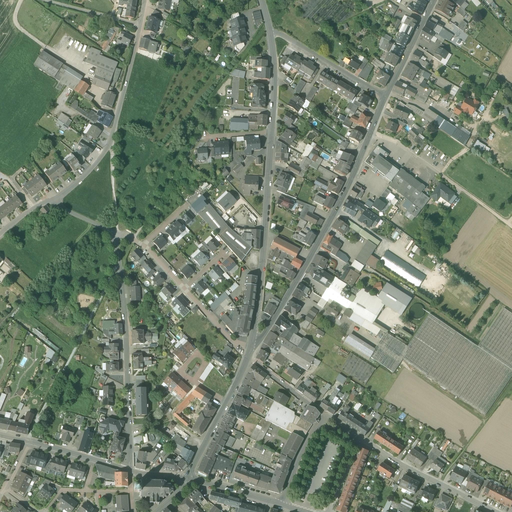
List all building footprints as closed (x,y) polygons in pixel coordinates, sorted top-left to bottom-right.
[(159,0),(158,9),(169,11),(169,10),(170,2),(169,2),(159,0)] [(454,6),(446,2),(443,0),(441,0),(436,10),(448,17),(454,6)] [(469,5),(465,2),(461,8),(464,11),(469,5)] [(136,4),(128,3),(127,5),(126,10),(135,11),(136,4)] [(425,8),(417,3),(416,5),(414,3),(413,5),(410,4),(408,8),(413,12),(420,16),(425,8)] [(389,12),(394,15),(398,8),(393,5),(389,12)] [(457,12),(463,18),(467,13),(464,11),(461,8),(457,12)] [(133,19),(135,11),(126,10),(125,17),(133,19)] [(259,11),(252,13),(256,29),(262,21),(259,11)] [(240,19),(238,13),(233,15),(231,16),(232,22),(240,19)] [(149,17),(147,24),(157,27),(159,21),(155,20),(155,19),(149,17)] [(425,26),(433,30),(434,29),(436,26),(438,22),(438,21),(430,17),(425,26)] [(405,25),(406,26),(414,29),(417,22),(408,18),(405,25)] [(231,22),(233,30),(231,30),(233,38),(232,38),(234,46),(235,46),(243,43),(246,43),(244,35),(245,35),(243,27),(244,27),(242,19),(240,19),(232,22),(231,22)] [(458,27),(462,31),(468,24),(463,21),(458,27)] [(103,38),(106,40),(108,41),(110,37),(113,32),(114,29),(115,26),(112,24),(110,30),(107,29),(103,38)] [(156,34),(157,27),(147,24),(145,31),(150,32),(156,34)] [(406,26),(402,34),(409,38),(414,29),(406,26)] [(420,36),(429,43),(431,41),(434,36),(435,34),(425,27),(420,36)] [(446,40),(450,34),(445,30),(444,32),(441,30),(440,32),(438,35),(446,40)] [(122,43),(128,46),(132,37),(125,34),(123,38),(121,43),(122,43)] [(405,48),(409,38),(402,34),(400,39),(397,44),(405,48)] [(139,49),(146,51),(147,51),(148,44),(149,41),(141,39),(139,49)] [(379,49),(385,51),(389,43),(389,42),(385,39),(379,49)] [(235,46),(236,50),(239,52),(244,46),(243,43),(235,46)] [(155,47),(148,44),(147,51),(146,51),(146,52),(154,54),(155,47)] [(396,47),(392,55),(399,59),(403,50),(396,47)] [(118,63),(101,56),(99,55),(100,53),(101,52),(91,48),(85,63),(97,68),(113,74),(115,68),(118,63)] [(443,58),(445,60),(448,53),(447,52),(439,48),(435,54),(443,58)] [(411,59),(418,63),(420,59),(422,54),(416,51),(411,59)] [(34,65),(54,78),(63,65),(42,52),(34,65)] [(390,54),(387,60),(396,65),(399,59),(392,55),(390,54)] [(434,57),(441,62),(443,58),(435,54),(434,57)] [(285,64),(291,68),(297,57),(295,56),(294,58),(290,56),(288,59),(285,64)] [(297,72),(298,70),(302,63),(299,61),(300,59),(297,57),(291,68),(297,72)] [(348,65),(356,71),(358,68),(361,63),(353,58),(351,61),(348,65)] [(427,67),(428,68),(430,65),(420,59),(418,63),(426,68),(427,67)] [(394,68),(396,65),(387,60),(385,63),(394,68)] [(255,68),(261,69),(266,69),(267,65),(266,65),(266,62),(261,61),(255,61),(255,68)] [(298,70),(304,73),(311,63),(308,61),(307,64),(303,62),(302,63),(298,70)] [(373,65),(378,68),(381,71),(385,66),(377,61),(373,65)] [(313,64),(311,63),(304,73),(310,77),(312,75),(316,69),(312,67),(313,64)] [(411,82),(412,82),(419,69),(410,63),(402,76),(411,82)] [(54,78),(59,82),(68,68),(63,65),(54,78)] [(59,82),(74,91),(80,81),(82,79),(76,73),(68,68),(59,82)] [(112,78),(113,74),(97,68),(92,84),(107,90),(112,78)] [(120,70),(115,68),(113,74),(112,78),(117,80),(120,70)] [(261,69),(261,76),(260,80),(269,80),(269,69),(266,69),(261,69)] [(415,85),(422,76),(421,75),(423,71),(419,69),(412,82),(411,82),(415,85)] [(330,89),(334,91),(338,83),(321,73),(316,80),(320,82),(319,83),(330,89)] [(390,77),(384,73),(381,79),(379,83),(385,87),(390,77)] [(101,105),(111,109),(113,104),(112,104),(115,94),(111,93),(115,83),(116,83),(117,80),(112,78),(107,90),(107,91),(106,91),(104,96),(105,96),(103,101),(102,100),(101,105)] [(294,91),(298,94),(305,83),(300,80),(294,91)] [(74,91),(82,97),(85,93),(89,86),(80,81),(74,91)] [(339,82),(338,83),(334,91),(351,101),(354,97),(356,93),(339,82)] [(392,92),(404,97),(405,93),(412,97),(414,98),(417,92),(407,87),(408,87),(398,82),(392,92)] [(429,87),(425,85),(422,83),(418,90),(424,94),(429,87)] [(252,108),(264,109),(265,95),(263,95),(263,87),(259,86),(251,85),(250,87),(250,91),(250,94),(251,94),(252,94),(252,98),(252,103),(252,107),(252,108)] [(305,100),(309,103),(316,92),(311,89),(305,100)] [(414,98),(425,104),(428,98),(427,98),(423,96),(417,92),(414,98)] [(93,99),(85,93),(82,97),(91,102),(93,99)] [(294,96),(291,101),(301,108),(304,103),(294,96)] [(361,105),(367,109),(371,102),(362,96),(358,103),(361,105)] [(468,113),(472,115),(474,112),(475,112),(477,109),(476,108),(479,103),(474,101),(473,103),(467,99),(462,109),(463,110),(465,111),(464,112),(468,114),(468,113)] [(297,113),(301,108),(291,101),(287,106),(297,113)] [(454,112),(460,116),(463,110),(462,109),(458,106),(454,112)] [(394,114),(403,117),(405,111),(406,110),(403,109),(398,107),(397,107),(394,114)] [(425,113),(413,107),(411,110),(422,117),(425,113)] [(428,109),(425,113),(422,117),(430,123),(439,129),(442,131),(448,123),(428,109)] [(502,111),(506,119),(511,116),(507,109),(502,111)] [(97,121),(107,127),(112,117),(102,112),(99,117),(97,121)] [(285,123),(290,126),(290,125),(295,118),(287,113),(282,120),(285,123)] [(356,125),(364,129),(370,118),(361,114),(358,120),(356,124),(356,125)] [(64,115),(60,121),(65,125),(69,118),(64,115)] [(349,115),(345,123),(344,123),(342,125),(349,129),(350,126),(352,122),(349,121),(352,116),(349,115)] [(258,126),(266,127),(267,116),(257,116),(257,121),(257,126),(258,126)] [(352,122),(356,124),(358,120),(352,116),(349,121),(352,122)] [(223,132),(240,130),(240,125),(244,125),(244,120),(223,119),(223,132)] [(248,120),(244,120),(244,125),(240,125),(240,130),(258,129),(258,126),(257,126),(257,121),(248,120)] [(387,130),(394,133),(398,125),(396,125),(390,122),(387,130)] [(442,131),(451,137),(456,129),(448,123),(442,131)] [(92,139),(95,140),(98,135),(99,135),(101,131),(93,126),(87,135),(92,139)] [(408,134),(414,139),(417,136),(420,134),(424,130),(421,128),(420,129),(417,131),(415,129),(414,130),(412,129),(412,130),(408,134)] [(451,137),(464,146),(469,137),(456,129),(451,137)] [(281,140),(289,145),(295,136),(286,130),(283,135),(284,136),(281,140)] [(349,138),(358,143),(362,136),(352,131),(349,138)] [(422,141),(417,136),(414,139),(413,140),(419,145),(422,141)] [(488,154),(491,148),(476,139),(472,145),(488,154)] [(79,157),(84,161),(89,153),(90,154),(94,148),(88,145),(82,140),(79,145),(85,148),(79,157)] [(247,151),(250,151),(259,150),(259,140),(258,140),(253,141),(247,141),(247,142),(247,151)] [(276,141),(275,154),(285,154),(286,147),(276,141)] [(227,142),(220,143),(221,155),(228,155),(228,154),(228,147),(227,142)] [(304,151),(310,154),(311,153),(316,146),(310,142),(304,151)] [(214,155),(221,155),(220,143),(213,143),(213,148),(214,155)] [(378,170),(386,176),(393,167),(384,159),(387,155),(378,148),(371,157),(372,158),(368,163),(375,168),(372,171),(376,174),(378,170)] [(201,160),(201,162),(204,161),(204,160),(207,160),(207,157),(206,149),(197,150),(198,160),(201,160)] [(306,158),(307,159),(310,154),(304,151),(301,156),(304,157),(306,158)] [(340,162),(342,163),(350,166),(353,157),(343,153),(341,157),(338,155),(335,159),(336,159),(339,161),(340,162)] [(288,154),(285,154),(275,154),(275,161),(281,162),(281,163),(286,163),(286,159),(288,159),(288,154)] [(69,165),(74,171),(81,166),(76,160),(74,158),(73,156),(67,161),(66,160),(65,160),(69,165)] [(317,157),(314,163),(319,166),(323,160),(317,157)] [(306,158),(303,166),(308,168),(309,166),(312,161),(311,161),(307,159),(306,158)] [(316,170),(319,166),(314,163),(312,161),(309,166),(316,170)] [(291,162),(289,165),(300,170),(301,168),(299,167),(291,162)] [(350,166),(342,163),(340,162),(338,167),(336,166),(334,171),(339,173),(346,176),(350,166)] [(45,173),(52,183),(67,172),(59,163),(45,173)] [(232,170),(236,174),(243,168),(240,164),(232,170)] [(302,178),(308,168),(303,166),(301,168),(300,170),(289,165),(287,170),(291,172),(302,178)] [(385,177),(392,182),(393,181),(400,172),(393,167),(386,176),(385,177)] [(220,173),(224,178),(228,174),(224,169),(220,173)] [(400,172),(393,181),(412,196),(422,184),(402,169),(400,172)] [(281,173),(278,179),(289,184),(292,178),(289,177),(283,174),(281,173)] [(49,183),(46,180),(42,175),(39,177),(44,182),(46,185),(49,183)] [(39,177),(34,180),(41,189),(46,185),(44,182),(39,177)] [(315,185),(320,188),(323,183),(324,182),(316,178),(314,183),(315,185)] [(287,190),(289,184),(278,179),(276,185),(278,186),(277,188),(285,192),(286,189),(287,190)] [(34,180),(30,184),(36,193),(41,189),(34,180)] [(250,191),(257,192),(257,186),(256,186),(256,182),(246,181),(245,190),(245,191),(250,191)] [(392,182),(389,186),(413,204),(407,211),(415,217),(416,218),(423,208),(418,204),(422,198),(419,196),(421,193),(426,187),(422,184),(412,196),(393,181),(392,182)] [(31,197),(36,193),(30,184),(25,188),(29,194),(31,197)] [(341,187),(337,185),(335,184),(333,188),(331,192),(337,195),(341,187)] [(349,195),(355,199),(356,197),(359,191),(362,193),(365,189),(355,184),(352,190),(349,195)] [(437,201),(437,200),(442,204),(446,200),(448,202),(454,195),(455,194),(442,184),(439,188),(438,188),(431,197),(437,201)] [(386,189),(381,196),(386,199),(390,193),(391,192),(386,189)] [(391,203),(394,198),(395,197),(390,193),(386,199),(391,203)] [(418,204),(423,208),(430,199),(421,193),(419,196),(422,198),(418,204)] [(229,194),(223,199),(230,207),(236,202),(229,194)] [(447,204),(450,207),(457,197),(454,195),(448,202),(447,204)] [(16,196),(11,200),(16,208),(22,204),(16,196)] [(313,201),(323,206),(326,201),(316,196),(313,201)] [(240,260),(241,262),(245,256),(252,248),(250,246),(238,236),(232,231),(228,228),(202,197),(191,206),(209,226),(226,245),(231,251),(240,260)] [(278,204),(291,209),(294,202),(281,197),(278,204)] [(328,197),(326,201),(323,206),(329,210),(334,200),(328,197)] [(343,206),(345,207),(353,211),(356,207),(358,202),(348,197),(343,206)] [(225,212),(230,207),(223,199),(218,204),(225,212)] [(386,205),(378,199),(372,207),(380,212),(385,205),(386,205)] [(11,200),(5,204),(11,212),(16,208),(11,200)] [(358,202),(356,207),(359,209),(361,211),(364,206),(362,205),(362,204),(358,202)] [(5,204),(0,208),(6,216),(11,212),(5,204)] [(365,205),(364,206),(361,211),(362,217),(359,221),(369,228),(371,225),(374,227),(377,223),(380,219),(367,211),(369,208),(365,205)] [(39,222),(42,225),(46,222),(44,219),(46,218),(47,219),(49,217),(48,216),(52,213),(46,206),(39,211),(41,213),(35,218),(36,219),(37,218),(39,222)] [(354,217),(359,209),(356,207),(353,211),(345,207),(343,211),(354,217)] [(412,221),(415,217),(407,211),(404,215),(412,221)] [(181,218),(187,224),(194,219),(187,212),(181,218)] [(304,219),(315,225),(319,218),(311,215),(307,212),(304,219)] [(323,221),(319,218),(315,225),(320,228),(323,221)] [(301,228),(303,229),(307,223),(301,219),(297,226),(298,226),(301,228)] [(331,229),(341,235),(345,230),(347,226),(337,220),(331,229)] [(34,226),(38,230),(43,226),(42,225),(39,222),(34,226)] [(176,222),(171,227),(179,236),(184,231),(181,227),(176,222)] [(354,230),(360,234),(360,233),(362,230),(354,224),(351,228),(354,230)] [(184,231),(187,233),(189,231),(183,225),(181,227),(184,231)] [(173,241),(179,236),(171,227),(165,232),(169,237),(173,241)] [(250,246),(251,246),(251,243),(251,240),(251,236),(247,236),(247,231),(240,230),(238,230),(235,228),(232,231),(238,236),(250,246)] [(252,231),(251,231),(251,236),(251,240),(254,240),(254,243),(251,243),(251,246),(259,247),(260,231),(252,231)] [(306,236),(304,238),(302,243),(309,247),(315,236),(308,232),(306,236)] [(295,239),(302,243),(304,238),(298,235),(297,234),(295,239)] [(323,243),(327,246),(331,239),(332,236),(328,234),(323,243)] [(380,242),(368,234),(366,238),(365,239),(377,247),(380,242)] [(153,243),(159,250),(167,243),(162,238),(160,236),(153,243)] [(167,243),(168,245),(171,243),(167,239),(165,236),(162,238),(167,243)] [(210,248),(213,252),(219,246),(213,239),(207,245),(210,248)] [(270,247),(273,249),(273,248),(294,258),(298,250),(275,239),(274,241),(273,240),(271,245),(272,245),(270,247)] [(342,260),(343,261),(344,259),(346,256),(338,251),(341,245),(331,239),(327,246),(333,249),(330,253),(335,256),(337,258),(339,259),(342,260)] [(207,245),(203,241),(201,244),(202,246),(207,251),(210,248),(207,245)] [(368,241),(360,254),(369,259),(377,247),(368,241)] [(320,248),(330,254),(330,253),(333,249),(327,246),(323,243),(320,248)] [(200,253),(204,256),(208,252),(207,251),(202,246),(198,250),(200,253)] [(420,255),(423,250),(416,246),(413,251),(420,255)] [(274,262),(276,258),(278,254),(293,261),(294,258),(273,248),(273,249),(267,259),(274,262)] [(130,256),(136,262),(137,262),(143,256),(137,249),(130,256)] [(379,262),(418,288),(426,277),(387,251),(379,262)] [(204,256),(200,253),(193,259),(200,267),(207,260),(204,256)] [(291,265),(293,261),(278,254),(276,258),(284,262),(291,265)] [(360,272),(369,259),(360,254),(352,267),(354,268),(360,272)] [(137,262),(139,265),(146,259),(143,256),(137,262)] [(311,265),(322,271),(322,270),(327,261),(316,256),(311,265)] [(366,265),(370,268),(376,258),(372,256),(371,256),(366,265)] [(228,272),(236,265),(233,262),(229,258),(222,265),(228,272)] [(298,269),(302,262),(294,258),(293,261),(291,265),(290,265),(293,267),(298,269)] [(434,259),(431,262),(438,268),(441,265),(434,259)] [(147,272),(148,273),(154,268),(148,261),(142,267),(143,268),(147,272)] [(188,266),(192,270),(194,268),(188,261),(186,264),(188,266)] [(282,267),(289,271),(291,272),(293,267),(290,265),(291,265),(284,262),(283,264),(282,267)] [(226,274),(228,272),(222,265),(220,267),(225,273),(226,274)] [(305,274),(321,284),(327,275),(326,274),(321,271),(310,265),(305,274)] [(180,272),(186,279),(194,272),(192,270),(188,266),(180,272)] [(215,281),(217,279),(220,277),(222,275),(216,267),(208,274),(215,281)] [(289,271),(282,267),(280,270),(280,271),(278,274),(280,276),(282,272),(286,275),(289,271)] [(353,271),(348,268),(345,272),(341,279),(350,285),(353,280),(355,281),(358,276),(358,277),(359,275),(353,271)] [(291,272),(289,271),(286,275),(282,272),(280,276),(284,278),(291,282),(295,274),(291,272)] [(156,285),(158,287),(164,281),(159,275),(152,281),(154,283),(154,284),(155,285),(156,285)] [(321,284),(328,288),(334,279),(330,277),(327,275),(321,284)] [(246,285),(245,286),(252,287),(254,287),(254,286),(256,286),(256,277),(246,276),(244,285),(246,285)] [(339,282),(334,279),(328,288),(325,292),(331,295),(335,298),(333,301),(347,309),(353,312),(365,320),(370,323),(382,303),(383,301),(378,298),(364,289),(360,290),(350,285),(341,279),(339,282)] [(194,287),(201,295),(207,289),(204,285),(200,281),(194,287)] [(207,289),(210,292),(212,290),(206,283),(204,285),(207,289)] [(387,283),(378,298),(383,301),(382,303),(384,305),(396,312),(406,298),(404,294),(387,283)] [(302,293),(308,296),(310,294),(309,290),(299,284),(296,289),(302,293)] [(161,292),(168,298),(170,296),(174,292),(168,286),(161,292)] [(139,287),(136,287),(131,288),(131,301),(140,301),(139,287)] [(306,300),(308,296),(302,293),(296,289),(292,296),(299,300),(301,296),(306,300)] [(253,305),(255,294),(245,292),(243,306),(253,308),(254,306),(253,305)] [(333,300),(333,301),(335,298),(331,295),(325,292),(324,294),(325,295),(330,298),(333,300)] [(223,294),(216,300),(209,306),(213,311),(220,305),(227,299),(223,294)] [(408,297),(404,294),(406,298),(396,312),(398,313),(408,297)] [(186,307),(188,305),(180,297),(173,303),(171,305),(174,308),(175,306),(180,312),(181,312),(186,307)] [(317,304),(323,308),(327,302),(321,298),(317,304)] [(271,317),(279,303),(276,302),(272,299),(271,299),(263,313),(264,313),(271,317)] [(340,312),(343,314),(347,309),(333,301),(333,300),(331,303),(332,303),(341,309),(340,312)] [(291,314),(296,306),(295,306),(288,302),(283,310),(291,314)] [(331,313),(337,317),(340,312),(341,309),(332,303),(327,311),(331,314),(331,313)] [(373,324),(384,305),(382,303),(370,323),(373,324)] [(413,305),(411,307),(409,310),(409,312),(410,315),(412,318),(414,319),(417,319),(420,318),(423,317),(424,314),(424,311),(423,308),(421,306),(419,304),(416,304),(413,305)] [(296,305),(295,306),(296,306),(291,314),(294,316),(296,311),(298,312),(300,308),(296,305)] [(250,321),(253,308),(243,306),(242,306),(240,316),(239,318),(250,321)] [(190,312),(186,307),(181,312),(180,312),(179,313),(183,318),(190,312)] [(310,311),(308,313),(314,317),(318,312),(312,308),(310,310),(310,311)] [(511,313),(504,308),(478,347),(511,369),(511,313)] [(343,314),(350,318),(353,312),(347,309),(343,314)] [(349,319),(361,326),(365,320),(353,312),(350,318),(349,319)] [(261,319),(266,322),(269,320),(271,317),(264,313),(261,317),(261,319)] [(308,313),(304,320),(306,321),(309,323),(310,324),(314,317),(308,313)] [(485,416),(511,376),(511,369),(478,347),(430,314),(408,346),(405,345),(388,334),(386,333),(381,340),(375,349),(373,352),(374,353),(371,357),(394,373),(403,360),(485,416)] [(221,319),(235,334),(238,331),(237,331),(239,318),(238,318),(233,317),(232,323),(225,315),(221,319)] [(278,328),(280,326),(284,319),(280,316),(274,325),(278,328)] [(248,333),(250,321),(239,318),(237,331),(238,331),(248,333)] [(289,323),(284,319),(280,326),(285,329),(284,330),(285,330),(287,328),(286,327),(289,323)] [(361,326),(377,336),(381,329),(373,324),(370,323),(365,320),(361,326)] [(280,337),(288,342),(293,335),(297,329),(289,323),(286,327),(287,328),(285,330),(284,330),(281,335),(280,337)] [(48,339),(35,328),(32,332),(45,342),(47,340),(48,339)] [(280,337),(281,335),(276,332),(277,331),(272,328),(270,332),(278,337),(278,336),(280,337)] [(403,328),(401,332),(411,339),(414,335),(403,328)] [(386,333),(381,329),(377,336),(376,337),(381,340),(386,333)] [(109,331),(106,331),(103,331),(103,334),(109,339),(111,339),(111,335),(109,335),(109,331)] [(270,332),(265,340),(272,345),(279,349),(282,345),(287,348),(290,343),(288,342),(280,337),(278,336),(278,337),(270,332)] [(348,348),(369,361),(371,357),(374,353),(373,352),(375,349),(350,334),(348,337),(354,340),(348,348)] [(295,346),(297,348),(302,340),(293,335),(288,342),(290,343),(295,346)] [(343,345),(348,348),(354,340),(348,337),(343,345)] [(303,338),(302,340),(297,348),(300,349),(304,352),(310,343),(303,338)] [(47,340),(45,342),(60,354),(62,352),(47,340)] [(181,345),(189,354),(194,350),(189,345),(186,341),(181,345)] [(290,343),(287,348),(301,357),(304,352),(300,349),(297,348),(295,346),(290,343)] [(310,343),(304,352),(308,354),(314,345),(310,343)] [(104,348),(104,354),(109,354),(118,354),(118,344),(110,345),(110,348),(106,348),(104,348)] [(260,350),(268,354),(269,351),(271,348),(270,348),(263,344),(260,350)] [(181,345),(177,349),(185,358),(189,354),(181,345)] [(304,352),(301,357),(287,348),(282,345),(279,349),(277,353),(281,355),(284,357),(286,358),(290,361),(303,368),(306,371),(307,371),(311,364),(315,359),(314,358),(311,357),(308,354),(304,352)] [(308,354),(311,357),(318,347),(314,345),(308,354)] [(226,346),(221,353),(225,356),(226,355),(227,356),(232,350),(229,348),(226,346)] [(55,353),(49,348),(45,357),(51,360),(53,356),(55,353)] [(181,362),(185,358),(177,349),(172,353),(181,362)] [(255,359),(263,363),(268,354),(260,350),(255,359)] [(273,360),(277,362),(281,355),(277,353),(276,355),(274,358),(273,360)] [(341,369),(365,385),(375,370),(376,370),(376,369),(351,353),(341,369)] [(133,363),(142,362),(142,359),(142,354),(133,354),(133,363)] [(219,363),(222,360),(215,354),(212,358),(219,363)] [(234,361),(227,356),(226,355),(225,356),(222,360),(219,363),(222,365),(227,369),(234,361)] [(311,364),(317,368),(321,362),(315,359),(311,364)] [(118,363),(109,364),(109,372),(118,372),(118,363)] [(242,384),(249,388),(254,380),(260,370),(253,365),(248,373),(246,375),(242,384)] [(288,373),(296,379),(300,374),(301,372),(301,371),(293,366),(288,373)] [(260,383),(264,378),(266,375),(260,370),(254,380),(257,382),(258,381),(260,383)] [(163,382),(168,387),(176,378),(171,373),(163,382)] [(336,380),(343,385),(347,379),(340,374),(336,380)] [(141,389),(141,381),(142,380),(145,380),(145,376),(135,377),(135,381),(136,389),(141,389)] [(181,382),(176,378),(168,387),(173,391),(181,382)] [(303,385),(307,388),(309,385),(310,385),(312,382),(308,379),(303,385)] [(259,385),(260,383),(258,381),(257,382),(254,380),(249,388),(251,389),(256,391),(259,385)] [(173,391),(177,395),(185,386),(181,382),(173,391)] [(316,385),(312,382),(310,385),(309,385),(307,388),(310,391),(312,388),(314,386),(315,387),(316,385)] [(233,401),(232,404),(239,407),(240,407),(241,405),(248,409),(248,407),(251,403),(246,400),(247,397),(249,393),(251,389),(249,388),(242,384),(236,396),(233,401)] [(296,390),(303,394),(307,388),(303,385),(301,384),(296,390)] [(260,394),(262,395),(265,389),(259,385),(256,391),(260,393),(260,394)] [(190,390),(185,386),(177,395),(182,399),(190,390)] [(103,391),(103,396),(113,397),(113,387),(103,387),(103,391)] [(196,388),(191,395),(195,397),(206,405),(207,404),(207,405),(208,402),(212,397),(204,393),(196,388)] [(319,396),(315,393),(314,394),(310,391),(307,388),(303,394),(310,400),(314,403),(319,396)] [(135,389),(136,416),(146,416),(145,389),(141,389),(136,389),(135,389)] [(292,434),(302,439),(312,425),(299,418),(294,415),(294,413),(291,411),(288,409),(283,407),(273,401),(265,396),(262,395),(260,394),(260,393),(256,391),(251,389),(249,393),(254,395),(253,397),(257,399),(254,404),(264,410),(268,412),(264,419),(266,420),(271,423),(292,434)] [(330,398),(328,402),(331,404),(332,404),(336,397),(339,392),(336,390),(330,398)] [(273,401),(283,407),(287,399),(277,393),(273,401)] [(351,393),(349,396),(348,398),(353,401),(356,397),(351,393)] [(179,407),(175,412),(178,414),(195,397),(191,395),(179,407)] [(112,406),(113,397),(103,396),(103,400),(103,406),(112,406)] [(327,411),(331,404),(328,402),(324,399),(320,406),(327,411)] [(213,407),(211,405),(211,404),(208,402),(207,405),(207,404),(206,405),(201,413),(191,430),(201,436),(211,419),(216,410),(213,408),(213,407)] [(232,404),(226,413),(235,418),(243,422),(249,412),(248,412),(239,407),(232,404)] [(254,404),(252,409),(262,414),(264,410),(254,404)] [(338,408),(334,406),(332,404),(331,404),(327,411),(333,415),(338,408)] [(312,425),(313,423),(315,422),(315,421),(314,419),(316,419),(319,414),(307,407),(305,410),(303,410),(304,412),(302,414),(300,414),(301,416),(299,418),(312,425)] [(98,422),(100,424),(106,421),(104,418),(105,415),(106,411),(103,410),(100,409),(99,413),(97,421),(98,422)] [(349,415),(346,414),(343,411),(338,418),(344,423),(349,415)] [(189,423),(178,414),(175,412),(173,415),(186,427),(189,423)] [(0,428),(7,430),(11,422),(15,415),(11,414),(5,413),(4,420),(0,419),(0,428)] [(224,419),(221,423),(231,428),(234,422),(233,422),(235,418),(226,413),(224,419)] [(25,421),(24,425),(28,426),(33,416),(28,414),(25,421)] [(356,420),(349,415),(344,423),(351,427),(356,420)] [(81,417),(81,419),(77,418),(75,425),(78,426),(79,425),(82,426),(84,418),(81,417)] [(100,424),(101,427),(101,430),(103,434),(109,430),(115,432),(119,433),(121,426),(122,423),(119,423),(111,420),(110,420),(108,420),(106,421),(100,424)] [(266,420),(262,428),(260,430),(255,441),(260,444),(271,423),(266,420)] [(363,425),(356,420),(351,427),(358,432),(363,425)] [(366,427),(363,425),(358,432),(365,436),(370,429),(369,429),(371,426),(373,423),(370,421),(366,427)] [(18,423),(14,423),(11,422),(7,430),(16,432),(18,423)] [(26,435),(28,426),(24,425),(18,423),(16,432),(26,435)] [(221,423),(217,431),(226,435),(227,432),(229,433),(231,428),(221,423)] [(62,441),(68,443),(70,437),(72,437),(74,430),(64,427),(63,430),(62,430),(61,434),(64,435),(62,441)] [(255,441),(260,430),(255,428),(250,438),(255,441)] [(83,453),(88,454),(89,449),(91,442),(94,434),(89,433),(86,432),(85,431),(79,452),(83,453)] [(217,431),(214,438),(215,439),(214,440),(224,445),(229,436),(226,435),(217,431)] [(374,439),(386,447),(391,439),(379,431),(374,439)] [(292,434),(280,455),(291,461),(302,439),(292,434)] [(226,446),(231,448),(235,439),(229,436),(224,445),(226,446)] [(125,439),(118,437),(114,437),(110,451),(121,454),(125,439)] [(176,442),(175,443),(176,444),(183,448),(186,443),(179,438),(176,442)] [(214,438),(211,443),(221,447),(222,448),(224,445),(214,440),(215,439),(214,438)] [(404,447),(391,439),(386,447),(399,455),(404,447)] [(440,449),(443,452),(450,442),(446,440),(440,449)] [(219,452),(220,449),(221,447),(211,443),(208,448),(211,450),(212,449),(218,452),(219,452)] [(253,448),(261,452),(263,446),(255,443),(253,448)] [(9,445),(8,452),(15,453),(19,453),(20,445),(10,444),(9,445)] [(161,454),(160,453),(155,450),(153,454),(156,455),(158,457),(160,455),(163,457),(169,449),(166,447),(161,454)] [(183,448),(181,452),(179,455),(182,457),(181,460),(188,466),(194,453),(183,448)] [(360,448),(354,464),(363,467),(369,451),(360,448)] [(414,463),(420,455),(416,452),(413,449),(407,458),(414,463)] [(439,456),(434,453),(431,451),(427,457),(430,459),(434,462),(436,460),(437,458),(439,456)] [(29,463),(37,466),(41,454),(33,452),(31,458),(29,457),(29,458),(27,463),(29,463)] [(146,462),(147,462),(149,453),(146,453),(146,452),(145,452),(145,453),(138,452),(137,460),(146,462)] [(206,453),(203,458),(214,463),(217,455),(210,452),(209,453),(206,453)] [(270,465),(275,467),(276,465),(277,465),(280,455),(275,452),(270,465)] [(153,454),(149,453),(147,462),(151,462),(156,455),(153,454)] [(47,456),(41,454),(37,466),(42,467),(44,468),(45,463),(47,456)] [(231,470),(234,462),(228,460),(217,455),(214,463),(231,470)] [(275,467),(276,468),(287,472),(291,461),(280,455),(277,465),(276,465),(275,467)] [(426,459),(420,455),(414,463),(421,467),(426,459)] [(447,462),(440,457),(439,456),(437,458),(436,460),(444,466),(447,462)] [(173,463),(176,466),(181,460),(178,457),(173,462),(174,462),(173,463)] [(56,471),(60,460),(53,458),(51,464),(50,469),(50,470),(56,471)] [(214,463),(203,458),(197,471),(208,476),(214,463)] [(175,472),(179,468),(176,466),(173,463),(174,462),(173,462),(173,461),(165,459),(162,469),(175,472)] [(67,462),(60,460),(56,471),(63,473),(64,470),(66,464),(67,462)] [(135,469),(145,470),(145,466),(146,462),(137,460),(135,469)] [(188,466),(181,460),(176,466),(179,468),(182,472),(188,466)] [(438,473),(444,466),(436,460),(434,462),(430,468),(438,473)] [(208,476),(212,478),(215,470),(219,471),(230,475),(231,470),(214,463),(208,476)] [(378,471),(390,479),(395,471),(383,463),(378,471)] [(69,475),(75,477),(79,466),(72,464),(72,466),(70,471),(69,475)] [(99,478),(115,482),(115,473),(120,473),(120,471),(95,464),(96,468),(99,478)] [(357,483),(363,467),(354,464),(349,479),(357,483)] [(85,468),(79,466),(75,477),(82,479),(82,477),(85,470),(85,468)] [(450,479),(456,482),(462,470),(457,468),(456,467),(454,472),(450,479)] [(254,487),(255,487),(256,487),(260,476),(259,476),(255,474),(244,471),(236,469),(235,468),(235,469),(231,479),(231,480),(233,480),(238,482),(239,481),(245,483),(246,484),(254,487)] [(467,473),(462,470),(456,482),(461,484),(465,477),(467,473)] [(275,471),(273,477),(284,481),(286,476),(275,471)] [(20,473),(17,480),(28,486),(31,480),(32,479),(28,477),(20,473)] [(35,482),(38,477),(30,473),(28,477),(32,479),(31,480),(35,482)] [(116,487),(128,487),(127,473),(120,473),(115,473),(115,482),(115,483),(116,487)] [(256,487),(268,490),(272,479),(260,475),(260,476),(256,487)] [(404,487),(407,489),(412,479),(404,476),(399,487),(403,489),(404,487)] [(466,487),(472,490),(477,479),(472,477),(472,476),(468,483),(466,487)] [(279,494),(284,481),(273,477),(272,479),(268,490),(268,491),(279,494)] [(157,505),(158,505),(158,504),(160,504),(160,503),(163,500),(163,499),(163,498),(165,497),(166,498),(166,497),(165,497),(166,495),(169,495),(169,496),(170,496),(170,495),(172,493),(173,493),(173,492),(172,492),(173,488),(173,487),(172,488),(170,485),(170,484),(169,484),(169,485),(166,485),(166,483),(167,483),(167,482),(166,482),(164,481),(163,481),(160,481),(160,480),(159,480),(159,481),(155,481),(155,480),(154,480),(154,481),(151,481),(151,480),(150,480),(150,481),(147,481),(147,480),(146,479),(146,480),(142,480),(142,479),(141,479),(141,480),(141,481),(140,481),(140,482),(140,484),(139,484),(139,485),(135,485),(134,485),(134,492),(137,492),(137,493),(140,493),(140,496),(139,496),(139,497),(140,497),(140,498),(141,498),(141,497),(145,498),(145,499),(146,499),(146,498),(149,498),(149,502),(148,502),(148,503),(149,503),(149,504),(149,505),(150,505),(150,504),(153,504),(153,505),(154,505),(154,504),(157,504),(157,505)] [(351,498),(357,483),(349,479),(343,495),(351,498)] [(420,483),(412,479),(407,489),(415,493),(420,483)] [(482,482),(477,479),(472,490),(477,493),(479,488),(483,482),(482,482)] [(32,488),(28,486),(17,480),(13,487),(18,490),(24,493),(25,493),(26,494),(27,492),(29,493),(32,488)] [(486,495),(488,496),(493,485),(489,483),(486,488),(483,494),(485,496),(486,495)] [(39,493),(48,500),(54,492),(51,490),(52,489),(49,487),(48,488),(47,487),(45,485),(44,486),(40,491),(39,493)] [(489,498),(492,499),(498,487),(493,485),(488,496),(490,497),(489,498)] [(495,499),(497,500),(502,490),(498,487),(492,499),(494,500),(495,499)] [(429,499),(432,500),(436,492),(433,491),(433,490),(429,489),(426,488),(424,492),(422,496),(423,496),(426,497),(425,498),(429,500),(429,499)] [(17,493),(24,499),(26,494),(25,493),(24,493),(18,490),(17,493)] [(194,505),(197,502),(202,497),(196,490),(188,498),(194,505)] [(498,502),(501,504),(507,492),(502,490),(497,500),(499,501),(498,502)] [(208,500),(216,502),(217,502),(219,494),(211,492),(208,500)] [(504,504),(506,505),(511,494),(507,492),(501,504),(503,505),(504,504)] [(216,503),(230,506),(233,498),(219,494),(217,502),(216,502),(216,503)] [(61,507),(64,509),(71,500),(65,495),(63,497),(59,502),(62,504),(60,506),(61,507)] [(120,511),(121,511),(127,511),(128,511),(128,501),(127,495),(124,496),(116,496),(117,511),(120,511)] [(339,511),(345,511),(351,498),(343,495),(337,511),(339,511)] [(436,505),(437,505),(442,508),(446,510),(452,500),(442,495),(439,499),(436,505)] [(205,500),(202,497),(197,502),(202,507),(204,505),(207,503),(205,501),(205,500)] [(178,506),(183,511),(191,511),(193,510),(196,511),(198,509),(187,498),(183,502),(178,506)] [(242,500),(233,498),(230,506),(238,509),(237,511),(263,511),(264,510),(241,504),(242,500)] [(382,511),(386,511),(387,511),(391,505),(393,501),(389,499),(382,511)] [(77,504),(71,500),(64,509),(67,511),(69,510),(71,511),(72,510),(73,511),(75,508),(74,507),(77,504)] [(78,511),(86,511),(91,507),(85,503),(78,511)]
